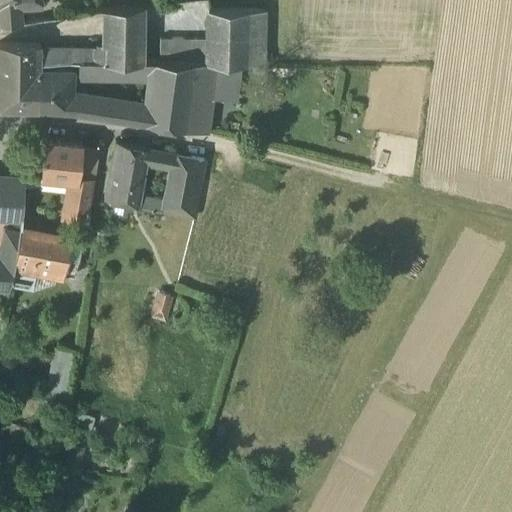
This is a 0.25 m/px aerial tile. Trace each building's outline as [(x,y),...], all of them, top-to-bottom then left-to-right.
[(25,0),(0,0),(0,9),(19,8),(26,7),(25,0)] [(125,6),(103,8),(102,24),(143,21),(143,4),(125,6)] [(19,8),(0,9),(0,24),(20,23),(19,8)] [(267,9),(208,9),(208,38),(208,61),(215,61),(215,62),(263,63),(267,9)] [(143,21),(102,24),(102,60),(107,60),(143,60),(143,21)] [(208,38),(160,36),(160,60),(195,61),(208,61),(208,38)] [(40,43),(0,42),(0,107),(37,107),(39,70),(40,70),(41,61),(40,49),(40,46),(40,43)] [(94,50),(40,49),(41,61),(68,58),(68,59),(72,59),(94,59),(94,50)] [(94,59),(72,59),(71,70),(71,74),(111,74),(107,60),(102,60),(94,59)] [(143,60),(107,60),(111,74),(152,75),(155,60),(143,60)] [(160,60),(155,60),(152,75),(147,105),(145,121),(184,127),(195,61),(160,60)] [(208,61),(195,61),(184,127),(204,130),(215,62),(215,61),(208,61)] [(40,70),(39,70),(37,107),(69,109),(70,94),(71,74),(71,70),(40,70)] [(111,100),(70,94),(69,109),(110,116),(111,100)] [(130,102),(111,100),(110,116),(127,118),(130,102)] [(147,105),(130,102),(127,118),(145,121),(147,105)] [(81,142),(43,137),(39,172),(68,176),(76,177),(77,175),(81,143),(81,142)] [(145,148),(115,142),(105,198),(134,205),(143,161),(145,148)] [(95,145),(81,143),(77,175),(90,176),(95,145)] [(163,151),(145,148),(143,161),(160,164),(163,151)] [(178,154),(163,151),(160,164),(176,167),(178,154)] [(204,159),(178,154),(176,167),(169,200),(164,200),(159,210),(193,215),(204,159)] [(76,177),(68,176),(63,214),(84,217),(90,176),(77,175),(76,177)] [(21,179),(0,177),(0,212),(19,214),(21,179)] [(164,200),(153,198),(152,208),(159,210),(164,200)] [(68,239),(18,231),(14,259),(12,267),(63,275),(68,239)] [(81,241),(68,239),(63,275),(75,277),(81,241)] [(14,259),(0,258),(0,281),(10,282),(12,267),(14,259)] [(159,291),(153,313),(164,317),(171,294),(159,291)] [(52,344),(44,388),(64,391),(71,348),(52,344)]
